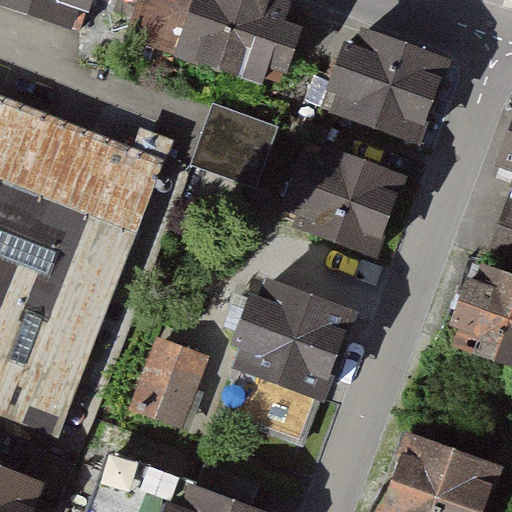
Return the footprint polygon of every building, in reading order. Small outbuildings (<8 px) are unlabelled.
[(95,0),(0,0),(0,8),(81,39),(95,0)] [(266,92),(294,11),(263,0),(113,0),(102,35),(266,92)] [(457,68),(351,32),(321,117),(427,153),(457,68)] [(171,170),(0,93),(0,359),(72,391),(171,170)] [(216,111),(196,177),(263,197),(283,131),(216,111)] [(415,168),(315,132),(283,219),(383,256),(415,168)] [(362,276),(274,244),(235,351),(324,383),(362,276)] [(511,277),(481,266),(453,342),(511,363),(511,277)] [(190,433),(215,356),(153,336),(129,413),(190,433)] [(318,451),(332,401),(240,375),(226,425),(318,451)] [(482,511),(499,471),(414,439),(385,511),(482,511)] [(46,511),(57,482),(0,461),(0,511),(46,511)] [(91,511),(119,511),(137,472),(113,462),(91,511)] [(248,511),(175,485),(165,511),(248,511)]
